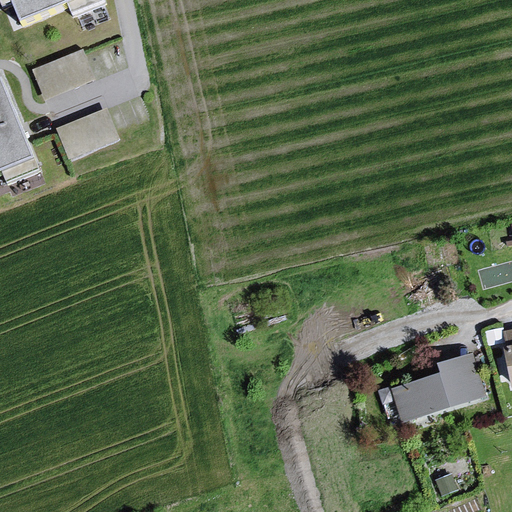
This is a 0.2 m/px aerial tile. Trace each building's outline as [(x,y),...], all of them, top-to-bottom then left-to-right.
[(105,10),(100,0),(0,0),(0,14),(10,13),(17,37),(105,10)] [(85,55),(32,75),(44,107),(97,85),(85,55)] [(6,84),(0,86),(0,186),(41,173),(6,84)] [(107,112),(56,133),(69,165),(121,144),(107,112)] [(511,350),(503,352),(509,393),(511,392),(511,350)] [(438,380),(392,395),(403,428),(486,406),(472,360),(435,369),(438,380)]
